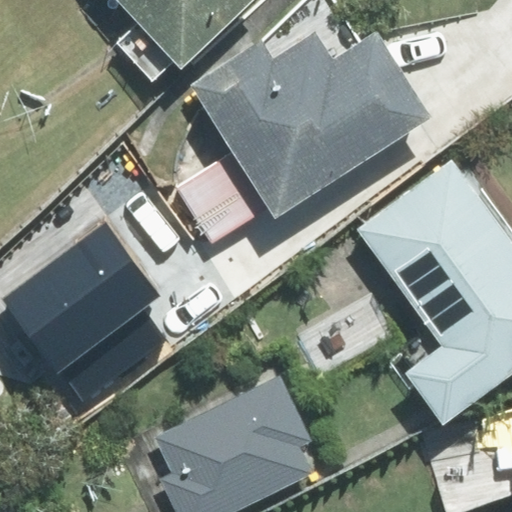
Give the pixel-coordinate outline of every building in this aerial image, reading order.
[(103,47),(139,86),(159,67),(168,76),(250,0),(103,0),(127,26),(103,47)] [(175,188),(209,247),(421,125),(367,31),(321,57),(306,31),(261,57),(254,45),(180,88),(222,161),(175,188)] [(511,261),(443,166),(349,234),(432,348),(390,378),(428,431),(511,369),(511,261)] [(166,511),(232,511),(304,477),(294,457),(310,449),(274,376),(149,437),(167,473),(151,481),(166,511)] [(511,511),(511,401),(504,402),(502,511),(511,511)]
